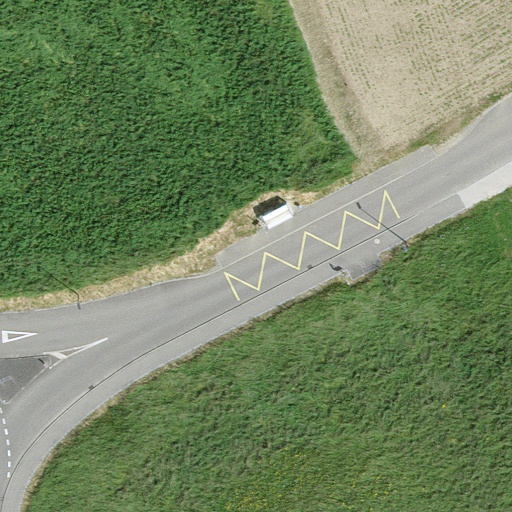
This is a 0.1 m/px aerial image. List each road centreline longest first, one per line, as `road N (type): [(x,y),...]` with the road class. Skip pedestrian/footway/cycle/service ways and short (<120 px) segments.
road 1 (unclassified): [(511,137),(323,239),(156,316)]
road 2 (unclassified): [(0,442),(156,316)]
road 3 (unclassified): [(156,316),(0,336)]
